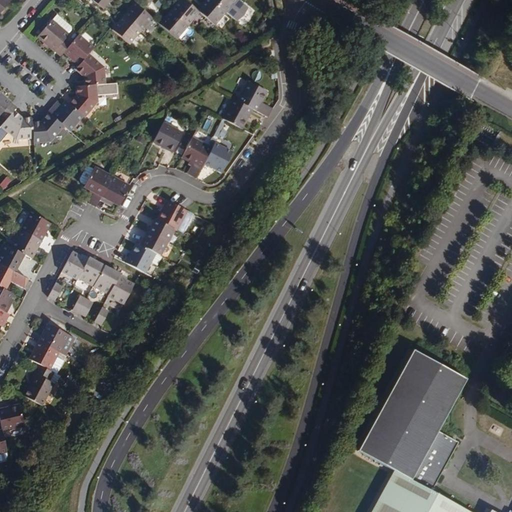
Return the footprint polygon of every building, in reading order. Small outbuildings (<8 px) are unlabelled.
[(0,0),(0,12),(10,0),(0,0)] [(108,5),(102,0),(91,0),(103,10),(108,5)] [(182,0),(179,0),(170,12),(186,26),(198,13),(195,11),(182,0)] [(204,0),(195,11),(198,13),(212,26),(224,12),(209,0),(204,0)] [(209,0),(224,12),(233,0),(209,0)] [(236,0),(233,0),(224,12),(236,22),(247,8),(236,0)] [(133,3),(122,17),(139,31),(150,18),(133,3)] [(186,26),(170,12),(158,25),(175,39),(186,26)] [(52,21),(65,33),(68,29),(68,26),(57,15),(52,21)] [(139,31),(122,17),(110,30),(127,44),(139,31)] [(59,57),(62,53),(70,44),(64,39),(67,35),(65,33),(52,21),(51,20),(37,37),(59,57)] [(77,67),(87,54),(92,49),(77,35),(70,44),(62,53),(77,67)] [(87,54),(77,67),(74,70),(82,77),(82,87),(94,86),(102,85),(101,67),(87,54)] [(247,81),(236,100),(252,109),(256,111),(266,117),(271,108),(260,103),(267,91),(247,81)] [(102,85),(94,86),(95,96),(117,94),(116,84),(102,85)] [(94,86),(82,87),(74,87),(74,97),(68,105),(81,117),(83,118),(96,103),(95,96),(94,86)] [(0,115),(5,120),(13,111),(15,108),(0,94),(0,115)] [(252,109),(236,100),(231,98),(221,118),(226,121),(241,129),(252,109)] [(48,113),(63,126),(69,132),(81,117),(68,105),(64,101),(60,107),(57,110),(53,105),(47,112),(48,113)] [(33,139),(32,124),(32,119),(22,120),(13,111),(5,120),(0,125),(0,127),(14,139),(33,139)] [(63,126),(48,113),(40,123),(32,124),(33,139),(33,144),(49,142),(63,126)] [(182,134),(162,123),(152,142),(172,153),(182,134)] [(203,164),(211,149),(191,138),(180,158),(192,164),(186,175),(192,178),(194,179),(203,164)] [(211,149),(203,164),(221,174),(232,154),(214,144),(211,149)] [(100,197),(110,178),(93,169),(83,188),(92,194),(86,205),(94,209),(100,197)] [(0,187),(3,190),(10,180),(4,176),(0,182),(0,187)] [(110,178),(100,197),(118,206),(128,187),(110,178)] [(167,201),(157,221),(174,230),(176,232),(184,216),(187,212),(183,210),(167,201)] [(21,232),(41,242),(50,224),(30,214),(21,232)] [(191,220),(184,216),(176,232),(183,235),(191,220)] [(174,230),(157,221),(154,220),(147,233),(167,243),(174,230)] [(11,250),(23,256),(31,260),(41,242),(21,232),(11,250)] [(160,256),(167,243),(147,233),(140,246),(156,254),(160,256)] [(156,254),(140,246),(136,244),(126,264),(145,274),(156,254)] [(3,246),(0,251),(0,266),(14,274),(23,256),(11,250),(3,246)] [(77,280),(77,279),(87,261),(72,252),(61,272),(77,280)] [(89,258),(87,261),(77,279),(93,287),(104,267),(89,258)] [(14,274),(0,266),(0,289),(4,292),(14,274)] [(93,287),(108,296),(118,278),(119,275),(104,267),(93,287)] [(118,278),(108,296),(108,297),(123,305),(133,286),(118,278)] [(62,287),(55,283),(47,298),(55,302),(62,287)] [(4,292),(0,289),(0,311),(2,313),(8,302),(11,296),(4,292)] [(78,315),(86,300),(80,297),(73,312),(78,315)] [(93,304),(86,300),(78,315),(86,319),(93,304)] [(8,302),(2,313),(5,315),(11,303),(8,302)] [(110,312),(102,308),(94,323),(102,327),(110,312)] [(47,324),(37,342),(58,352),(67,334),(47,324)] [(58,352),(37,342),(27,361),(37,366),(48,371),(51,373),(55,375),(62,362),(61,361),(55,358),(58,352)] [(465,379),(412,350),(356,450),(393,470),(370,511),(494,511),(490,510),(488,511),(469,511),(430,490),(441,470),(457,442),(437,431),(465,379)] [(64,356),(58,352),(55,358),(61,361),(64,356)] [(48,371),(37,366),(32,375),(34,376),(22,398),(39,407),(51,385),(47,382),(51,373),(48,371)] [(0,410),(0,427),(1,431),(23,426),(18,406),(0,410)]
